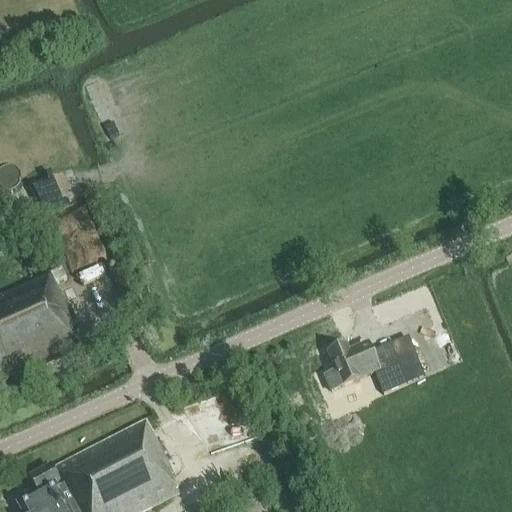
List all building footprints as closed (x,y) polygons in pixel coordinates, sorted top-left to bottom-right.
[(30,245),(14,253),(20,266),(36,258),(30,245)] [(75,330),(56,287),(66,282),(61,270),(0,297),(0,384),(32,370),(40,387),(86,365),(71,331),(75,330)] [(139,283),(134,271),(112,281),(126,311),(142,304),(133,285),(139,283)] [(383,397),(424,379),(409,341),(371,356),(370,352),(351,360),(346,348),(327,356),(335,374),(324,378),(331,393),(374,375),(383,397)] [(170,477),(173,476),(145,423),(52,471),(50,469),(30,480),(38,495),(16,507),(19,511),(147,511),(179,496),(170,477)]
